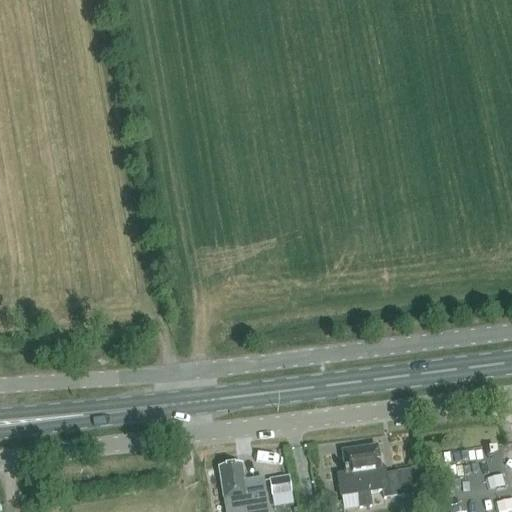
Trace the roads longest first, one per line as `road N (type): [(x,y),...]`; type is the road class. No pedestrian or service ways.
road 1 (unclassified): [(187,373),(511,333)]
road 2 (primary): [(191,403),(511,364)]
road 3 (unclassified): [(194,433),(511,393)]
road 4 (unclassified): [(0,458),(194,433)]
road 5 (unclassified): [(0,389),(187,373)]
